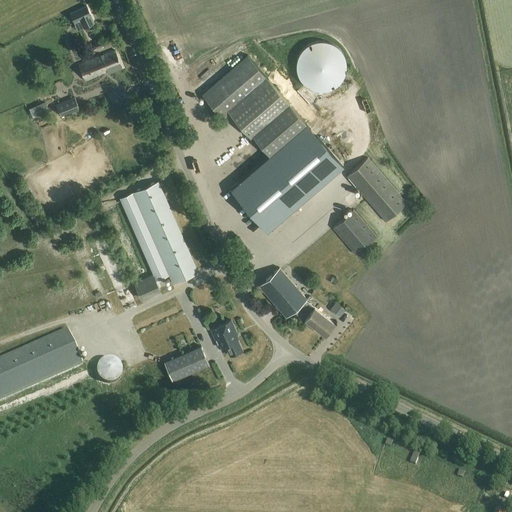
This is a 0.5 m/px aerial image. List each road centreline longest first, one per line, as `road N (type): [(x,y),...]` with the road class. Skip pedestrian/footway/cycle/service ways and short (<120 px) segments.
road 1 (unclassified): [(287,348),(244,299),(217,244),(118,0)]
road 2 (unclassified): [(92,511),(139,448),(248,387),(287,348)]
road 3 (unclassified): [(511,462),(287,348)]
